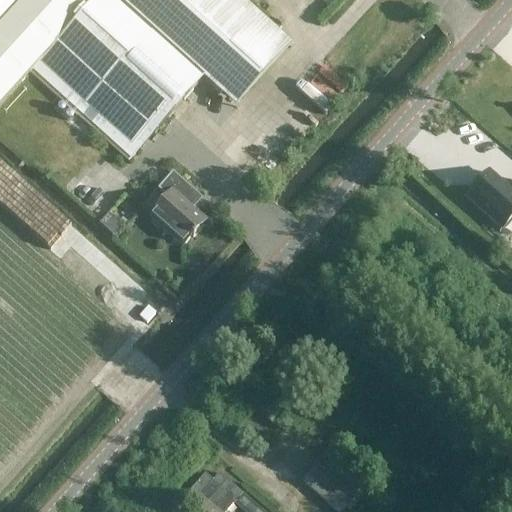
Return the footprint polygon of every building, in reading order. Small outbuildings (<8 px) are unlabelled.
[(0,0),(0,114),(33,77),(101,0),(0,0)] [(259,18),(238,0),(101,0),(33,77),(128,163),(259,18)] [(166,197),(149,217),(183,247),(206,221),(191,208),(200,197),(173,173),(158,190),(166,197)] [(511,191),(510,194),(488,174),(466,199),(502,231),(511,219),(511,191)] [(347,448),(340,442),(335,449),(341,454),(347,448)] [(335,511),(341,511),(366,485),(329,452),(302,482),(335,511)] [(240,511),(261,511),(218,475),(212,482),(204,475),(185,497),(193,504),(199,497),(216,511),(227,511),(233,506),(240,511)]
